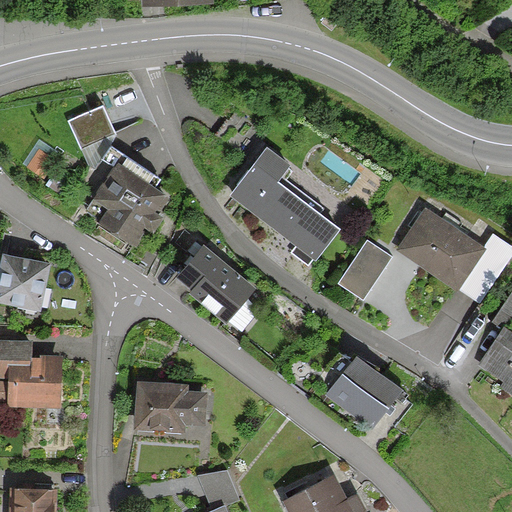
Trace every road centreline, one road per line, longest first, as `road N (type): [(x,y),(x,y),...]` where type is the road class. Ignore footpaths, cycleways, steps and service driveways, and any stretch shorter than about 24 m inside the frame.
road 1 (residential): [(143,40),(166,119),(231,238),(423,369),(511,447)]
road 2 (tertiary): [(143,40),(234,34),(305,47),(454,129),(511,145)]
road 3 (residential): [(417,511),(374,467),(128,282)]
road 4 (residential): [(103,511),(106,343),(128,282)]
road 5 (residential): [(128,282),(0,188)]
